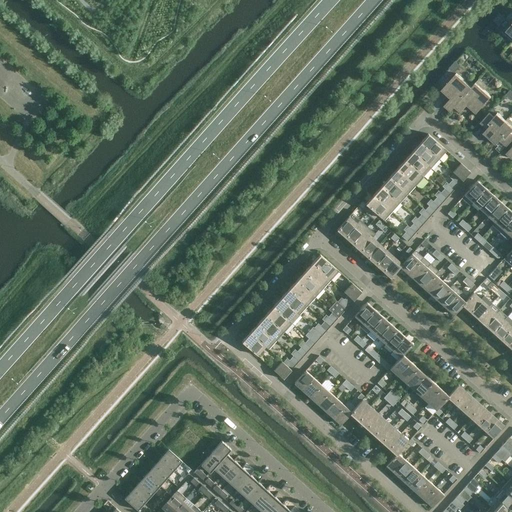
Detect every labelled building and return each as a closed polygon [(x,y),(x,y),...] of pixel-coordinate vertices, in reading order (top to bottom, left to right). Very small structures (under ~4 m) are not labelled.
[(511,40),(511,41),(511,19),(501,31),(501,32),(502,31),(511,40)] [(451,111),(455,107),(472,87),(471,87),(456,73),(441,90),(451,98),(444,105),(451,111)] [(478,79),(471,87),(472,87),(455,107),(461,112),(467,105),(476,113),(491,97),(484,90),(487,86),(478,79)] [(489,112),(480,122),(487,128),(483,132),(490,138),(508,118),(507,118),(505,120),(497,113),(494,116),(489,112)] [(511,121),(508,118),(490,138),(496,144),(500,140),(507,146),(511,140),(511,121)] [(447,151),(428,134),(420,142),(420,143),(439,160),(447,151)] [(439,160),(420,143),(419,143),(412,151),(431,168),(439,160)] [(431,168),(412,151),(412,152),(405,160),(404,160),(423,177),(431,168)] [(423,177),(404,160),(397,168),(396,169),(415,186),(423,177)] [(462,181),(470,172),(461,163),(453,172),(462,181)] [(415,186),(396,169),(389,177),(408,194),(415,186)] [(408,194),(389,177),(388,178),(381,186),(400,203),(408,194)] [(458,185),(452,180),(448,184),(454,189),(458,185)] [(461,198),(469,205),(485,188),(477,181),(461,198)] [(400,203),(381,186),(381,187),(374,194),(373,195),(392,212),(400,203)] [(450,194),(444,188),(441,193),(447,198),(450,194)] [(485,188),(469,205),(473,202),(480,208),(492,194),(485,188)] [(492,194),(480,208),(488,215),(500,201),(492,194)] [(392,212),(373,195),(365,204),(370,208),(375,212),(384,221),(392,212)] [(443,202),(437,197),(433,201),(439,207),(443,202)] [(500,201),(488,215),(495,222),(492,225),(492,226),(508,208),(500,201)] [(370,208),(365,204),(362,208),(367,212),(370,208)] [(435,211),(429,206),(425,210),(431,215),(435,211)] [(375,212),(370,208),(367,212),(371,216),(375,212)] [(511,212),(508,208),(492,226),(500,232),(511,218),(511,212)] [(451,209),(447,214),(452,218),(456,214),(451,209)] [(352,213),(337,230),(344,237),(360,220),(352,213)] [(427,220),(421,214),(417,219),(423,224),(427,220)] [(511,218),(500,232),(500,233),(503,229),(510,236),(511,233),(511,218)] [(463,228),(466,223),(462,219),(458,224),(463,228)] [(360,220),(344,237),(352,244),(367,227),(360,220)] [(383,224),(379,220),(375,224),(380,228),(383,224)] [(419,228),(413,223),(409,227),(415,233),(419,228)] [(471,228),(466,223),(463,228),(467,232),(471,228)] [(388,228),(383,224),(380,228),(384,232),(388,228)] [(367,227),(352,244),(360,250),(375,233),(367,227)] [(411,237),(405,232),(401,236),(407,242),(411,237)] [(375,233),(360,250),(367,257),(379,244),(372,237),(375,234),(375,233)] [(482,237),(477,233),(473,237),(478,241),(482,237)] [(395,242),(399,238),(394,234),(390,238),(395,242)] [(486,241),(482,237),(478,241),(482,245),(486,241)] [(424,239),(420,244),(425,248),(429,243),(424,239)] [(379,244),(367,257),(375,264),(387,251),(379,244)] [(405,251),(410,255),(414,251),(409,247),(405,251)] [(497,251),(492,247),(488,251),(493,255),(497,251)] [(511,264),(511,248),(503,258),(511,266),(511,264)] [(410,255),(402,264),(400,267),(408,273),(423,257),(415,250),(414,251),(410,255)] [(387,251),(375,264),(382,271),(395,257),(387,251)] [(501,255),(497,251),(493,255),(498,259),(501,255)] [(440,261),(444,257),(440,253),(436,258),(440,261)] [(339,271),(320,254),(312,263),(331,280),(339,271)] [(395,257),(382,271),(390,278),(400,267),(402,264),(395,257)] [(423,257),(408,273),(415,280),(430,264),(430,263),(427,267),(420,261),(423,257)] [(331,280),(312,263),(311,263),(304,271),(304,272),(323,289),(331,280)] [(430,264),(415,280),(423,287),(438,271),(430,264)] [(438,271),(423,287),(431,294),(442,281),(435,274),(438,271)] [(497,276),(492,271),(488,275),(493,280),(497,276)] [(323,289),(304,272),(303,272),(297,280),(296,280),(315,297),(323,289)] [(486,278),(482,282),(487,286),(490,282),(486,278)] [(315,297),(296,280),(296,281),(289,289),(288,289),(307,306),(315,297)] [(442,281),(431,294),(438,301),(453,284),(450,287),(442,281)] [(508,285),(502,281),(499,285),(504,290),(508,285)] [(353,300),(361,291),(352,283),(344,292),(347,295),(353,300)] [(453,284),(438,301),(446,308),(461,291),(453,284)] [(307,306),(288,289),(288,290),(281,297),(281,298),(300,315),(307,306)] [(461,291),(446,308),(454,315),(462,305),(468,298),(461,291)] [(473,292),(468,298),(462,305),(470,312),(481,299),(473,292)] [(502,300),(506,295),(501,292),(498,296),(502,300)] [(353,300),(347,295),(343,299),(349,304),(353,300)] [(300,315),(281,298),(280,298),(273,306),(292,323),(300,315)] [(481,299),(470,312),(477,319),(488,306),(481,299)] [(367,302),(354,316),(362,323),(359,326),(375,309),(367,302)] [(488,306),(477,319),(485,325),(499,309),(492,302),(488,306)] [(345,309),(339,303),(336,308),(342,313),(345,309)] [(292,323),(273,306),(272,307),(266,315),(265,315),(284,332),(292,323)] [(375,309),(359,326),(367,333),(382,316),(375,309)] [(507,316),(499,309),(485,325),(493,332),(507,316)] [(338,317),(332,312),(328,316),(334,322),(338,317)] [(284,332),(265,315),(258,323),(257,324),(276,341),(284,332)] [(382,316),(367,333),(370,330),(378,336),(390,323),(382,316)] [(511,320),(507,316),(493,332),(500,339),(511,325),(511,320)] [(330,326),(324,321),(320,325),(326,330),(330,326)] [(390,323),(378,336),(385,343),(397,330),(390,323)] [(276,341),(257,324),(250,332),(269,349),(276,341)] [(351,330),(346,325),(342,330),(347,334),(351,330)] [(508,346),(511,341),(511,325),(500,339),(508,346)] [(305,335),(308,338),(314,343),(322,335),(313,326),(305,335)] [(397,330),(385,343),(393,350),(405,337),(397,330)] [(269,349),(250,332),(249,333),(242,341),(257,355),(264,347),(268,350),(269,349)] [(361,339),(357,335),(353,339),(358,344),(361,339)] [(405,337),(393,350),(400,357),(401,357),(403,354),(403,355),(407,350),(413,344),(405,337)] [(311,348),(314,343),(308,338),(305,342),(311,348)] [(362,348),(366,343),(361,339),(358,344),(362,348)] [(307,352),(301,347),(297,351),(303,356),(307,352)] [(373,357),(377,353),(372,349),(368,353),(373,357)] [(381,357),(377,353),(373,357),(377,361),(381,357)] [(400,357),(392,366),(390,368),(398,375),(410,361),(403,355),(403,354),(401,357),(400,357)] [(299,361),(293,356),(289,360),(295,365),(299,361)] [(323,360),(319,356),(315,360),(320,364),(323,360)] [(283,379),(291,370),(282,361),(274,370),(283,379)] [(410,361),(398,375),(406,382),(418,368),(410,361)] [(388,371),(390,368),(392,366),(387,362),(383,367),(388,371)] [(335,369),(329,364),(325,369),(331,374),(335,369)] [(418,368),(406,382),(413,389),(426,375),(418,368)] [(306,370),(294,383),(295,383),(302,390),(314,377),(306,370)] [(426,375),(413,389),(421,396),(433,382),(426,375)] [(314,377),(302,390),(303,390),(309,396),(310,397),(321,384),(314,377)] [(386,383),(381,379),(377,383),(382,387),(386,383)] [(433,382),(421,396),(428,403),(441,389),(433,382)] [(321,384),(310,397),(317,403),(317,404),(329,391),(321,384)] [(458,384),(448,395),(449,396),(447,397),(448,397),(455,404),(466,391),(458,384)] [(380,389),(375,385),(371,389),(376,394),(380,389)] [(395,393),(391,389),(387,394),(392,398),(395,393)] [(441,389),(428,403),(436,410),(438,408),(448,397),(447,397),(449,396),(448,395),(441,389)] [(329,391),(317,404),(318,404),(325,410),(336,398),(329,391)] [(466,391),(455,404),(462,411),(474,398),(466,391)] [(400,398),(395,393),(392,398),(396,402),(400,398)] [(336,398),(325,410),(326,411),(332,417),(333,417),(344,405),(336,398)] [(393,406),(396,402),(392,398),(388,402),(393,406)] [(474,398),(462,411),(470,417),(481,405),(474,398)] [(361,401),(351,411),(352,412),(350,413),(350,414),(351,414),(357,420),(358,420),(370,406),(362,399),(361,401)] [(411,406),(407,402),(403,406),(408,410),(411,406)] [(344,405),(333,417),(333,418),(340,424),(341,424),(350,414),(350,413),(352,412),(351,411),(344,405)] [(481,405),(470,417),(478,424),(489,412),(481,405)] [(370,406),(358,420),(358,421),(365,427),(378,413),(370,406)] [(416,410),(411,406),(408,410),(412,414),(416,410)] [(402,417),(406,412),(401,408),(397,413),(402,417)] [(407,421),(410,417),(406,412),(402,417),(407,421)] [(489,412),(478,424),(485,431),(496,419),(489,412)] [(378,413),(365,427),(366,427),(372,433),(373,434),(385,420),(378,413)] [(427,420),(422,416),(418,420),(423,424),(427,420)] [(496,419),(485,431),(493,438),(504,426),(496,419)] [(385,420),(373,434),(380,440),(380,441),(393,427),(385,420)] [(421,427),(416,422),(413,426),(418,431),(421,427)] [(393,427),(380,441),(381,441),(388,447),(400,434),(393,427)] [(400,434),(388,447),(388,448),(396,454),(397,453),(398,453),(407,442),(409,441),(400,434)] [(202,462),(210,469),(230,448),(221,441),(213,450),(206,458),(202,462)] [(484,449),(479,445),(475,449),(480,453),(484,449)] [(511,454),(502,445),(495,453),(501,459),(504,462),(511,454)] [(213,468),(221,475),(234,460),(226,453),(231,449),(230,448),(210,469),(211,470),(213,468)] [(168,449),(161,457),(174,469),(182,461),(168,449)] [(393,472),(394,472),(405,460),(398,453),(397,453),(396,454),(392,458),(386,465),(393,472)] [(501,459),(495,453),(491,457),(498,463),(501,459)] [(161,457),(154,465),(167,477),(174,469),(161,457)] [(221,475),(229,482),(242,467),(234,460),(221,475)] [(405,460),(394,472),(401,478),(401,479),(413,466),(405,460)] [(494,467),(487,461),(484,465),(491,471),(494,467)] [(154,465),(146,474),(160,485),(167,477),(154,465)] [(413,466),(401,479),(402,479),(409,485),(409,486),(420,473),(413,466)] [(242,467),(229,482),(237,489),(250,475),(242,467)] [(487,475),(480,469),(477,473),(484,479),(487,475)] [(420,473),(409,486),(410,486),(416,492),(417,492),(428,480),(420,473)] [(146,474),(139,482),(152,494),(160,485),(146,474)] [(250,475),(237,489),(245,496),(258,482),(250,475)] [(457,479),(452,475),(448,479),(453,483),(457,479)] [(196,486),(199,483),(194,478),(190,481),(196,486)] [(205,481),(210,486),(214,483),(208,478),(205,481)] [(479,483),(473,478),(470,481),(476,487),(479,483)] [(428,480),(417,492),(417,493),(424,499),(435,487),(428,480)] [(511,483),(508,480),(501,488),(511,497),(511,483)] [(139,482),(132,490),(145,502),(152,494),(139,482)] [(258,482),(245,496),(253,504),(266,489),(258,482)] [(207,490),(202,485),(198,489),(204,494),(207,490)] [(213,489),(224,498),(227,495),(216,485),(213,489)] [(472,491),(466,486),(462,489),(469,495),(472,491)] [(435,487),(424,499),(425,500),(431,506),(432,506),(443,494),(435,487)] [(511,511),(511,497),(501,488),(494,496),(501,503),(511,511)] [(266,489),(253,504),(261,511),(274,496),(266,489)] [(132,490),(124,498),(138,510),(145,502),(132,490)] [(213,495),(207,490),(204,494),(209,498),(213,495)] [(163,506),(168,511),(172,511),(183,501),(185,498),(177,491),(163,506)] [(465,500),(458,494),(455,497),(462,503),(465,500)] [(261,511),(262,511),(274,511),(282,503),(274,496),(261,511)] [(223,504),(218,499),(215,503),(220,508),(223,504)] [(229,503),(239,511),(240,511),(243,509),(232,499),(229,503)] [(183,501),(172,511),(187,511),(191,509),(183,501)] [(458,508),(451,502),(448,505),(455,511),(458,508)] [(282,503),(274,511),(288,511),(290,510),(282,503)] [(501,503),(494,510),(490,507),(495,511),(511,511),(501,503)]
